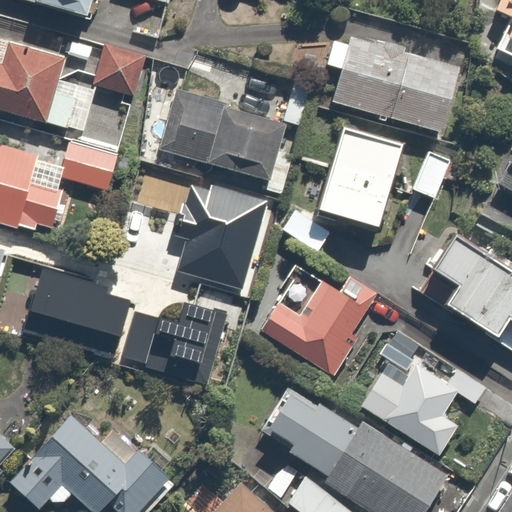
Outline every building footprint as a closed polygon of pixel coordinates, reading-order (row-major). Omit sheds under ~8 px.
[(77,0),(29,0),(74,13),(77,0)] [(511,0),(485,0),(481,7),(497,16),(482,45),(511,60),(511,0)] [(66,56),(0,35),(0,108),(65,129),(78,87),(58,81),(66,56)] [(450,64),(350,41),(349,47),(336,44),(329,73),(342,76),(334,110),(433,134),(450,64)] [(141,55),(99,42),(86,85),(128,98),(141,55)] [(275,121),(160,90),(144,147),(259,178),(275,121)] [(391,139),(327,120),(301,207),(365,226),(391,139)] [(511,127),(507,125),(460,210),(511,239),(511,127)] [(29,223),(47,228),(60,179),(100,190),(111,151),(59,137),(54,158),(0,143),(0,225),(27,232),(29,223)] [(446,156),(418,145),(402,185),(430,196),(446,156)] [(262,205),(222,196),(207,266),(247,275),(262,205)] [(511,274),(430,227),(409,263),(440,281),(428,302),(511,351),(511,274)] [(306,287),(281,272),(247,327),(310,365),(320,349),(338,361),(379,294),(340,269),(331,283),(315,273),(306,287)] [(219,293),(176,283),(161,345),(204,355),(219,293)] [(416,343),(387,325),(376,343),(406,361),(416,343)] [(437,412),(448,392),(470,405),(481,385),(451,368),(443,382),(411,363),(401,379),(368,361),(344,403),(433,454),(452,421),(437,412)] [(410,511),(436,474),(349,415),(342,426),(276,382),(250,422),(276,440),(272,447),(313,475),(309,481),(356,511),(410,511)] [(0,484),(28,509),(35,501),(64,495),(83,511),(85,511),(95,501),(108,511),(134,511),(163,479),(125,446),(112,461),(54,411),(0,472),(0,484)] [(0,456),(11,446),(0,434),(0,456)] [(356,511),(309,481),(277,459),(257,488),(292,511),(356,511)] [(269,511),(230,477),(199,511),(269,511)]
